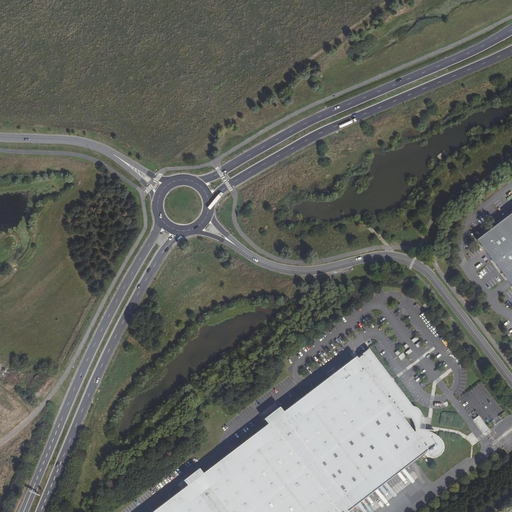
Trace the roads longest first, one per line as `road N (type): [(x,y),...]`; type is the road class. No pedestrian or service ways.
road 1 (unclassified): [(202,222),(283,268),(377,256),(412,262),(511,381)]
road 2 (primary): [(511,29),(311,119),(196,182)]
road 3 (primary): [(208,200),(318,131),(511,50)]
road 4 (primary): [(40,511),(100,367),(180,231)]
road 5 (primary): [(158,214),(32,490)]
road 6 (tertiary): [(133,168),(85,142),(0,136)]
